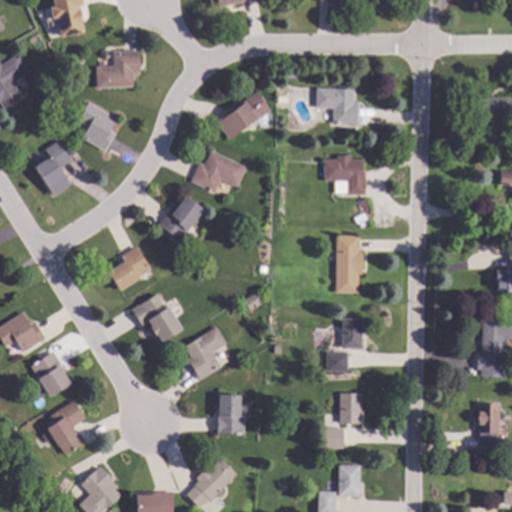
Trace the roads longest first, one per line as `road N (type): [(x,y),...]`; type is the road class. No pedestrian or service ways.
road 1 (residential): [(419,0),(398,511)]
road 2 (residential): [(511,44),(256,45),(188,66),(150,0)]
road 3 (residential): [(138,421),(0,193)]
road 4 (residential): [(188,66),(162,101),(124,183),(41,256)]
